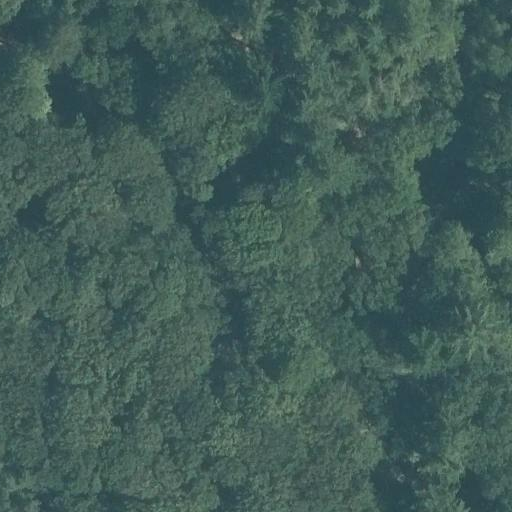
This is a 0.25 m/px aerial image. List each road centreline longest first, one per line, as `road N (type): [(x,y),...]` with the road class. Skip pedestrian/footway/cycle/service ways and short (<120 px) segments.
road 1 (track): [(156,0),(292,264)]
road 2 (track): [(292,264),(414,511)]
